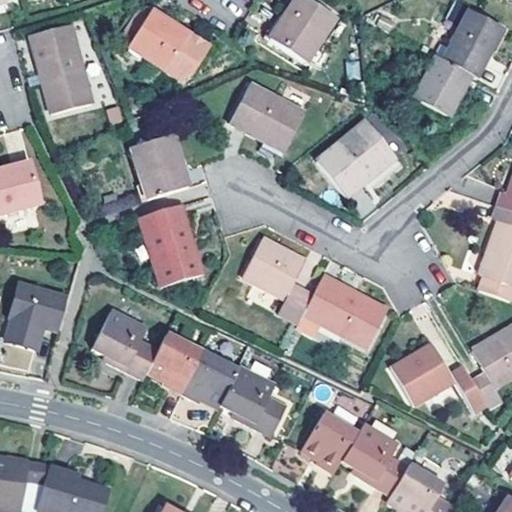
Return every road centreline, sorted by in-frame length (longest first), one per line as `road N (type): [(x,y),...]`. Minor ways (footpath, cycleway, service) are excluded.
road 1 (residential): [(0,402),(128,433),(285,511)]
road 2 (residential): [(511,106),(497,135),(386,230)]
road 3 (residential): [(386,230),(358,250),(244,190)]
